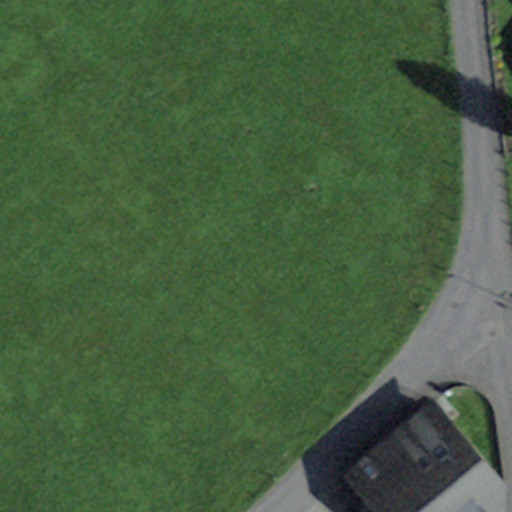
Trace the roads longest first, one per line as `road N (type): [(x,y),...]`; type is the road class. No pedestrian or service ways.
road 1 (residential): [(502,330),(467,0)]
road 2 (residential): [(256,511),(436,346),(502,330)]
